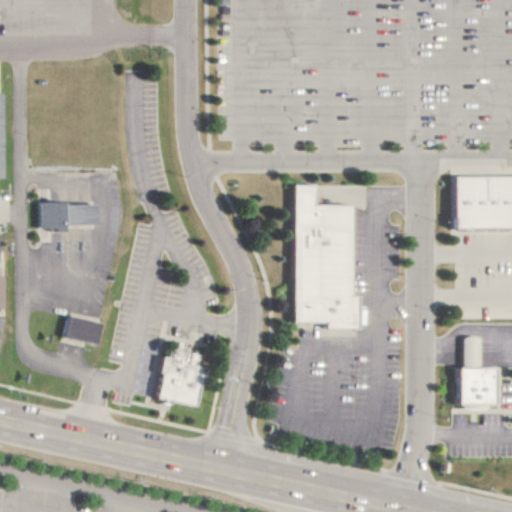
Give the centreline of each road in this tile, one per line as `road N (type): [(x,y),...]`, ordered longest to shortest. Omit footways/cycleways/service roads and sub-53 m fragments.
road 1 (residential): [(216,471),(249,326),(237,261),(188,159),(182,0)]
road 2 (primary): [(429,511),(0,421)]
